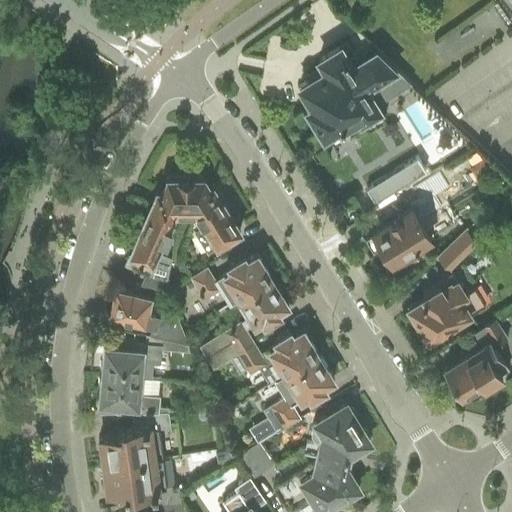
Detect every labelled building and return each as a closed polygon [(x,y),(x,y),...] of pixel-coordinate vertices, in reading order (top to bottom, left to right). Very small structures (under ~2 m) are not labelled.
[(324,69),(299,85),(312,105),(306,109),(322,135),(323,136),(357,115),(360,120),(378,108),(376,105),(411,83),(391,63),(377,49),(367,55),(358,60),(345,41),(318,58),(324,69)] [(376,200),(429,170),(420,156),(368,186),(376,200)] [(381,178),(403,164),(399,158),(376,172),(381,178)] [(412,208),(365,237),(372,250),(380,245),(391,261),(429,237),(418,220),(439,207),(433,197),(453,185),(443,169),(403,193),(412,208)] [(156,191),(151,202),(174,212),(196,212),(196,211),(195,210),(203,205),(197,194),(210,186),(209,183),(207,184),(201,173),(167,174),(160,189),(159,189),(158,191),(156,191)] [(202,226),(194,230),(206,250),(223,239),(240,229),(223,202),(224,198),(221,192),(216,192),(212,185),(210,186),(197,194),(203,205),(195,210),(196,211),(196,212),(204,225),(202,226)] [(178,214),(151,202),(148,204),(145,210),(146,214),(125,261),(146,270),(141,282),(165,289),(168,276),(165,276),(169,259),(161,255),(172,230),(169,228),(175,214),(178,214)] [(465,227),(436,255),(448,266),(476,239),(486,229),(476,219),(466,228),(465,227)] [(191,275),(190,276),(204,297),(219,288),(229,303),(236,299),(237,300),(273,278),(257,253),(247,259),(244,254),(228,264),(230,268),(214,278),(206,266),(191,275)] [(425,296),(408,306),(429,339),(449,326),(454,323),(456,325),(468,317),(466,315),(484,304),(473,287),(467,291),(457,275),(455,276),(450,269),(434,279),(437,283),(422,292),(425,296)] [(273,278),(237,300),(247,316),(241,320),(246,328),(251,324),(253,327),(261,322),(261,324),(280,312),(278,310),(289,303),(273,278)] [(112,299),(108,313),(128,318),(152,324),(149,334),(186,343),(176,315),(169,313),(147,308),(151,294),(135,290),(115,285),(114,290),(111,291),(110,296),(112,299)] [(478,344),(442,367),(449,379),(451,378),(462,396),(473,389),(472,387),(481,381),(484,386),(501,376),(500,374),(507,369),(493,345),(506,337),(494,317),(470,331),(478,344)] [(213,365),(237,350),(252,341),(240,321),(201,345),(213,365)] [(237,350),(229,355),(238,371),(247,366),(250,371),(260,365),(272,358),(277,365),(265,372),(271,382),(283,375),(318,353),(302,327),(292,333),(290,330),(272,341),(273,343),(258,352),(252,341),(237,350)] [(100,360),(100,366),(102,368),(102,372),(152,376),(153,362),(160,363),(161,344),(162,337),(135,330),(134,342),(133,346),(104,344),(103,358),(100,360)] [(318,353),(283,375),(293,391),(298,399),(300,401),(306,397),(308,399),(326,388),(324,385),(334,378),(326,366),(327,363),(321,355),(319,354),(318,353)] [(99,377),(98,383),(101,385),(100,399),(116,401),(116,410),(116,411),(139,412),(159,412),(168,412),(168,407),(160,406),(159,406),(158,406),(159,394),(150,393),(152,376),(102,372),(102,375),(99,377)] [(286,396),(264,410),(276,430),(298,416),(290,404),(298,399),(293,391),(286,396)] [(306,440),(303,450),(318,454),(349,461),(351,453),(369,441),(366,438),(367,434),(364,428),(360,427),(353,417),(354,413),(351,408),(347,407),(345,403),(312,424),(309,431),(313,436),(318,438),(317,442),(306,440)] [(102,439),(99,442),(100,448),(103,451),(105,464),(162,457),(158,428),(158,427),(169,425),(168,413),(168,412),(159,412),(139,412),(140,425),(118,428),(118,429),(115,430),(115,432),(101,434),(102,439)] [(259,441),(248,448),(260,467),(272,460),(259,441)] [(248,448),(236,455),(249,474),(260,467),(248,448)] [(273,481),(272,486),(286,509),(309,494),(319,510),(357,485),(347,469),(349,461),(318,454),(273,481)] [(151,506),(161,504),(180,502),(178,484),(166,486),(162,457),(105,464),(107,477),(104,481),(105,487),(108,489),(109,494),(124,492),(124,494),(127,493),(127,496),(150,493),(151,506)] [(230,511),(254,511),(249,503),(262,494),(249,475),(233,485),(236,489),(221,499),(230,511)] [(186,511),(180,502),(161,504),(161,511),(186,511)]
